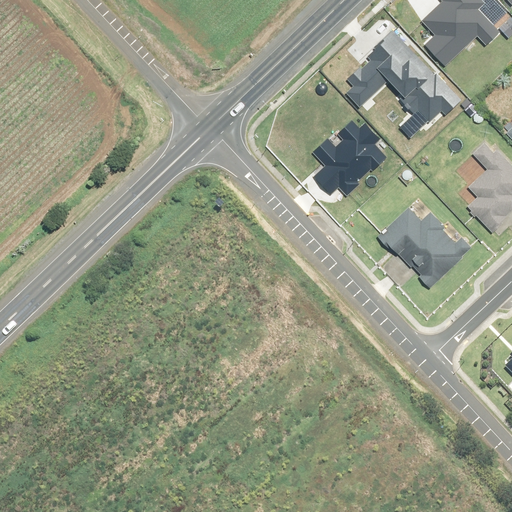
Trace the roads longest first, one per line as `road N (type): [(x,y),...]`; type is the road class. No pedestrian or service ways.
road 1 (tertiary): [(210,128),(427,361)]
road 2 (secondary): [(210,128),(0,330)]
road 3 (secondary): [(210,128),(346,0)]
road 4 (unclassified): [(90,0),(210,128)]
road 5 (tertiary): [(427,361),(511,453)]
